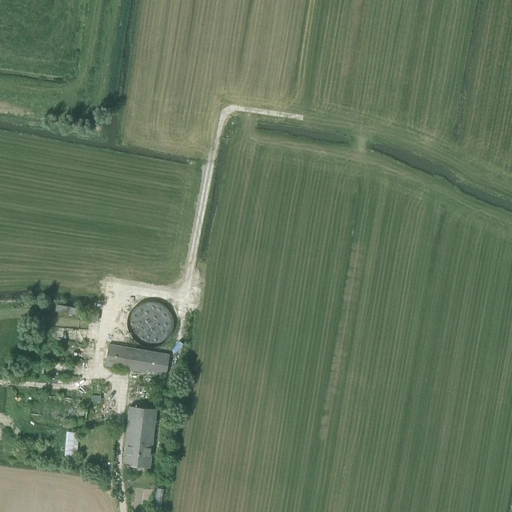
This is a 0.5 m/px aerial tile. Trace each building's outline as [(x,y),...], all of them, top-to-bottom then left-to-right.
[(52,303),(50,318),(78,322),(81,308),(52,303)] [(165,376),(169,356),(108,345),(105,366),(165,376)] [(28,415),(48,417),(85,421),(87,401),(30,395),(28,415)] [(150,468),(156,410),(129,407),(122,465),(150,468)] [(75,438),(75,431),(66,431),(65,457),(77,458),(78,438),(75,438)]
